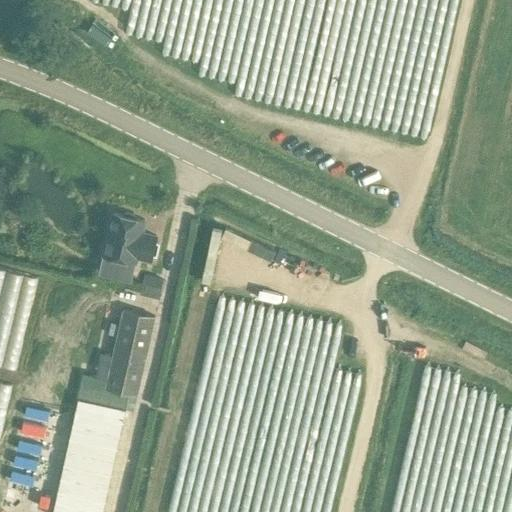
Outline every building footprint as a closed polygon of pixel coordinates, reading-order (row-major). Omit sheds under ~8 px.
[(124,215),(116,213),(106,255),(137,262),(138,255),(153,259),(158,236),(157,236),(156,240),(142,237),(146,220),(138,218),(136,215),(128,213),(124,215)] [(204,275),(213,278),(225,237),(278,252),(281,241),(220,223),(204,275)] [(0,266),(0,363),(20,367),(39,274),(0,266)] [(146,273),(144,293),(163,295),(165,274),(146,273)] [(157,317),(125,310),(108,388),(139,395),(157,317)] [(103,352),(98,376),(110,379),(115,355),(103,352)] [(108,388),(110,379),(84,373),(78,398),(126,409),(128,400),(130,393),(108,388)] [(0,378),(0,440),(12,381),(0,378)] [(20,391),(0,487),(0,500),(31,506),(40,462),(61,466),(75,402),(20,391)] [(103,511),(126,409),(78,398),(52,511),(103,511)] [(206,511),(208,401),(186,401),(185,480),(185,502),(188,502),(188,511),(206,511)]
